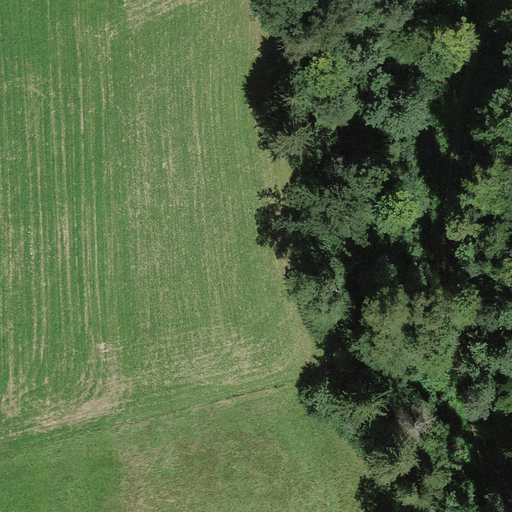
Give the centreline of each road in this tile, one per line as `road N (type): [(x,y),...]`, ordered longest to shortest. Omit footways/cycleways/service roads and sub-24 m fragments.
road 1 (track): [(496,0),(477,41),(447,213),(446,311),(486,511)]
road 2 (track): [(0,447),(291,383)]
